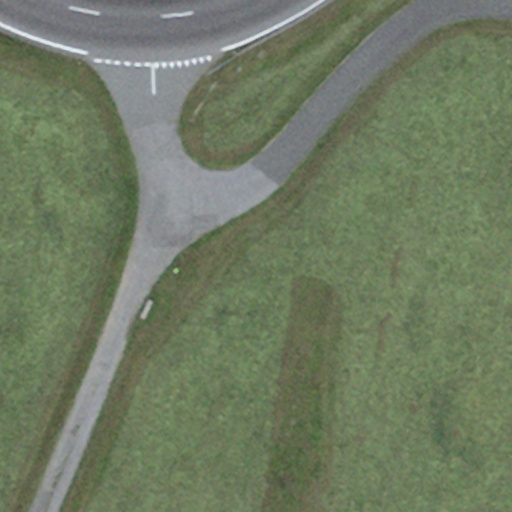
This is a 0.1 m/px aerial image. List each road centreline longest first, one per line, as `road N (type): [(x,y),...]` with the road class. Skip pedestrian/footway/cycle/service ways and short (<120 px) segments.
road 1 (track): [(42,511),(182,183)]
road 2 (unclassified): [(182,183),(247,183),(373,53),(431,8),(456,0)]
road 3 (unclassified): [(182,183),(156,150),(151,14)]
